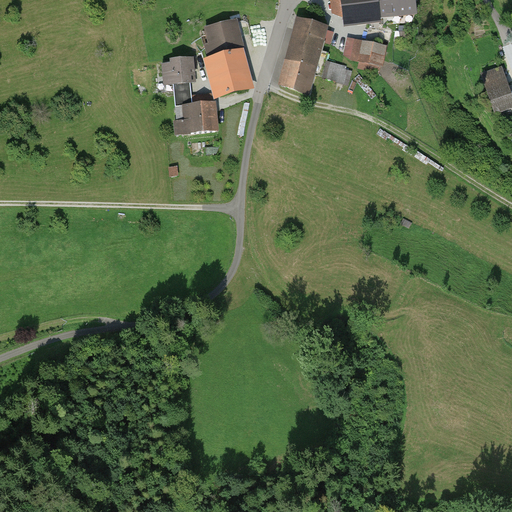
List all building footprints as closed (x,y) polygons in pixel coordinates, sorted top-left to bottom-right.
[(330,0),(333,16),(344,20),(345,28),(381,24),(380,19),(417,17),(415,0),(330,0)] [(328,30),(298,21),(279,87),(308,96),(314,75),(348,84),(351,73),(345,71),(346,67),(327,62),(330,54),(322,51),(328,30)] [(257,93),(240,23),(208,31),(212,46),(204,48),(217,103),(257,93)] [(390,49),(348,40),(344,60),(386,69),(390,49)] [(176,123),(177,137),(221,134),(219,106),(214,106),(213,97),(195,98),(194,87),(200,87),(198,61),(163,64),(165,89),(175,88),(178,123),(176,123)] [(511,113),(511,89),(505,71),(485,79),(500,118),(511,113)] [(175,170),(170,170),(170,179),(180,179),(180,168),(175,168),(175,170)]
